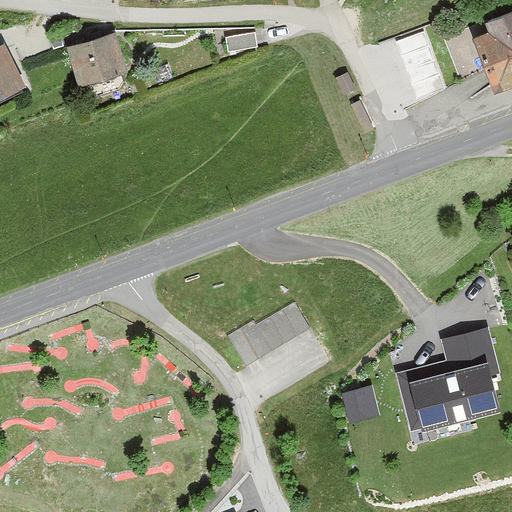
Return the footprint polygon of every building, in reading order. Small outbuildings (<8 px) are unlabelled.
[(472,34),(495,90),(511,82),(511,1),(486,12),(492,27),(472,34)] [(69,41),(81,81),(128,68),(117,28),(69,41)] [(228,51),(257,46),(255,30),(225,35),(228,51)] [(397,43),(417,98),(444,88),(423,33),(397,43)] [(0,42),(0,94),(21,84),(0,42)] [(344,105),(358,136),(369,130),(355,100),(344,105)] [(253,320),(228,335),(246,365),(310,327),(295,302),(256,325),(253,320)] [(411,374),(423,422),(501,402),(489,354),(411,374)] [(353,416),(382,410),(375,379),(346,386),(353,416)]
